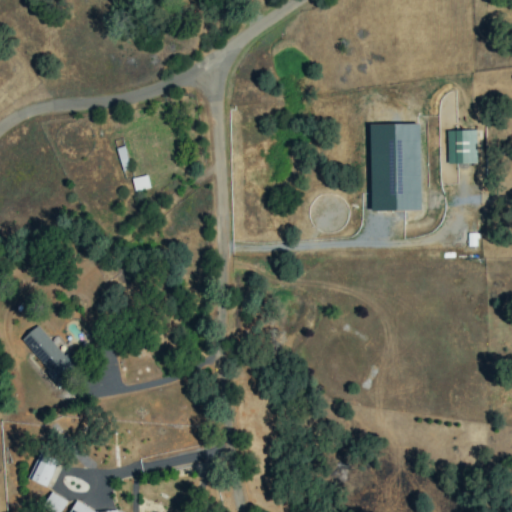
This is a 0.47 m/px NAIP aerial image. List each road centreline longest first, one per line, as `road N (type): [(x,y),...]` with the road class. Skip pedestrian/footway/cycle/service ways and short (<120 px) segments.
road 1 (residential): [(243,511),(223,358),(212,62)]
road 2 (residential): [(299,0),(212,62),(136,95),(0,127)]
